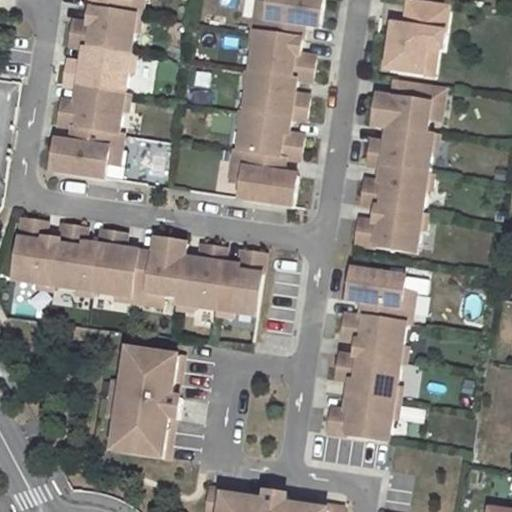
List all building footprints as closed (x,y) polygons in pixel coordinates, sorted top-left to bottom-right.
[(95,0),(94,10),(145,18),(147,1),(136,0),(135,0),(95,0)] [(269,19),(257,17),(255,34),(305,41),(308,26),(323,28),(326,0),(271,0),(271,4),(269,19)] [(271,4),(259,3),(257,17),(269,19),(271,4)] [(407,27),(396,26),(389,70),(426,75),(430,48),(440,49),(445,50),(451,9),(411,3),(407,27)] [(142,33),(145,18),(94,10),(92,25),(77,23),(74,47),(88,50),(134,56),(138,32),(142,33)] [(305,41),(255,34),(252,49),(257,50),(253,74),(299,80),(314,83),(318,58),(303,56),(305,41)] [(426,75),(436,77),(440,49),(430,48),(426,75)] [(71,62),(68,87),(82,89),(128,96),(132,72),(136,73),(139,57),(134,56),(88,50),(86,64),(71,62)] [(253,74),(249,73),(246,89),(251,89),(247,113),(293,120),(308,122),(312,98),(297,95),(299,80),(253,74)] [(395,98),(380,96),(376,127),(391,129),(430,135),(432,120),(434,105),(445,107),(448,91),(397,84),(395,98)] [(66,102),(62,126),(77,128),(122,135),(126,111),(131,112),(133,96),(128,96),(82,89),(80,104),(66,102)] [(432,120),(444,122),(445,107),(434,105),(432,120)] [(245,129),(241,152),(287,159),(302,161),(306,137),(291,135),(293,120),(247,113),(243,112),(240,128),(245,129)] [(60,141),(55,171),(109,180),(111,165),(113,150),(125,151),(127,136),(122,135),(77,128),(74,143),(60,141)] [(388,144),(374,142),(370,166),(385,169),(431,175),(434,152),(439,152),(441,137),(430,135),(391,129),(388,144)] [(113,150),(111,165),(122,166),(125,151),(113,150)] [(285,174),(287,159),(241,152),(237,152),(235,167),(246,169),(244,184),(241,199),(295,207),(300,176),(285,174)] [(235,167),(232,183),(244,184),(246,169),(235,167)] [(382,183),(368,181),(364,206),(379,208),(425,215),(428,191),(433,192),(435,176),(431,175),(385,169),(382,183)] [(376,223),(362,220),(358,245),(419,254),(423,231),(427,232),(429,215),(425,215),(379,208),(376,223)] [(51,224),(26,220),(17,281),(41,285),(40,289),(56,291),(57,287),(63,241),(48,239),(51,224)] [(63,241),(57,287),(80,290),(79,295),(95,297),(96,293),(103,247),(88,244),(90,229),(66,226),(63,241)] [(103,247),(96,293),(119,296),(119,300),(135,303),(142,253),(127,250),(130,235),(105,232),(103,247)] [(157,255),(142,253),(135,303),(150,305),(152,294),(167,296),(182,298),(187,259),(190,244),(159,240),(157,255)] [(203,262),(187,259),(182,298),(180,309),(196,312),(196,307),(220,311),(227,265),(229,250),(204,247),(203,262)] [(242,267),(227,265),(220,311),(219,315),(235,317),(236,313),(260,316),(268,256),(244,252),(242,267)] [(364,303),(362,318),(409,324),(412,325),(415,310),(404,308),(406,294),(409,278),(354,270),(350,301),(364,303)] [(152,294),(150,305),(165,308),(167,296),(152,294)] [(404,308),(415,310),(417,295),(406,294),(404,308)] [(358,342),(356,357),(403,364),(406,364),(409,349),(406,348),(409,324),(362,318),(348,315),(344,340),(358,342)] [(498,335),(493,357),(505,359),(509,338),(498,335)] [(121,418),(116,452),(171,460),(177,419),(181,419),(184,399),(180,398),(186,358),(131,349),(126,383),(121,418)] [(352,382),(350,396),(401,404),(403,388),(400,388),(403,364),(356,357),(342,355),(338,380),(352,382)] [(126,383),(115,382),(110,416),(121,418),(126,383)] [(334,409),(330,434),(391,443),(395,419),(399,419),(401,404),(350,396),(347,411),(334,409)] [(268,497),(213,489),(209,511),(344,511),(345,509),(289,500),(289,496),(269,493),(268,497)]
